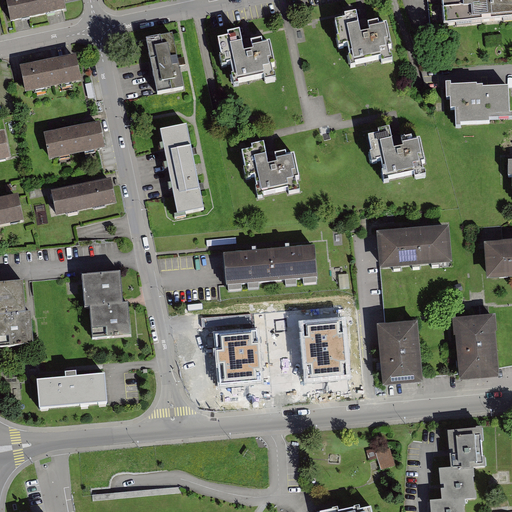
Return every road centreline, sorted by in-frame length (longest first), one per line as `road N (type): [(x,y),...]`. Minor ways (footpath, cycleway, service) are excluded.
road 1 (residential): [(175,429),(96,30)]
road 2 (tertiary): [(175,429),(511,399)]
road 3 (tertiary): [(0,448),(175,429)]
road 4 (residential): [(96,30),(236,0)]
